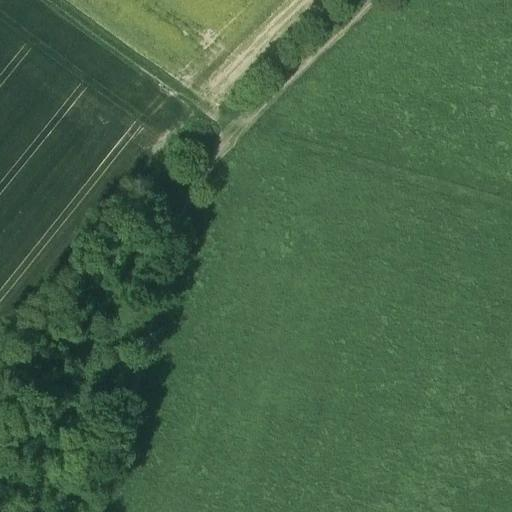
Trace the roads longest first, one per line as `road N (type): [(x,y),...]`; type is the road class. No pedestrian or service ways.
road 1 (track): [(384,0),(250,144),(208,204),(104,511)]
road 2 (track): [(250,144),(44,0)]
